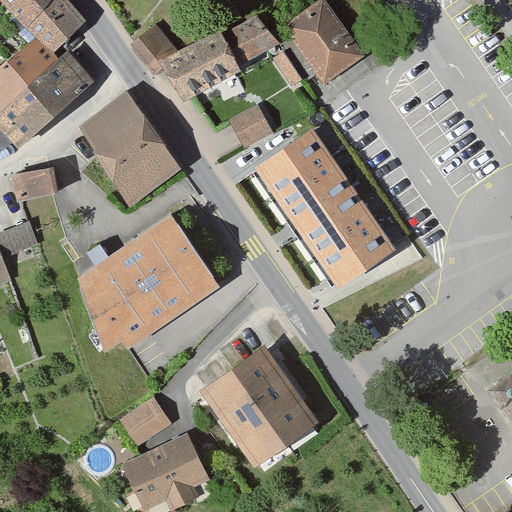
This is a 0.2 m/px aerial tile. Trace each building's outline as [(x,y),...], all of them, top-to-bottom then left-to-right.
[(67,0),(2,0),(55,56),(86,25),(67,0)] [(325,0),(287,27),(327,84),(366,58),(325,0)] [(259,17),(165,64),(187,104),(246,73),(242,66),(282,44),(259,17)] [(156,25),(133,44),(151,66),(175,44),(156,25)] [(32,40),(0,68),(0,113),(1,115),(57,63),(32,40)] [(291,49),(278,54),(290,82),(303,76),(291,49)] [(1,115),(0,116),(0,123),(19,143),(88,80),(65,56),(57,63),(1,115)] [(178,169),(127,97),(84,128),(131,202),(178,169)] [(259,107),(230,123),(246,150),(274,134),(259,107)] [(311,135),(259,169),(339,284),(391,251),(311,135)] [(49,172),(16,179),(20,199),(54,191),(49,172)] [(225,286),(175,216),(82,277),(110,352),(126,340),(132,348),(225,286)] [(0,254),(2,258),(37,244),(29,223),(0,234),(0,254)] [(0,254),(0,283),(10,279),(2,258),(0,254)] [(319,441),(262,359),(200,402),(258,484),(319,441)] [(511,376),(497,386),(511,408),(511,376)] [(155,405),(119,428),(136,455),(171,431),(155,405)] [(186,443),(120,473),(138,511),(188,511),(213,501),(186,443)]
